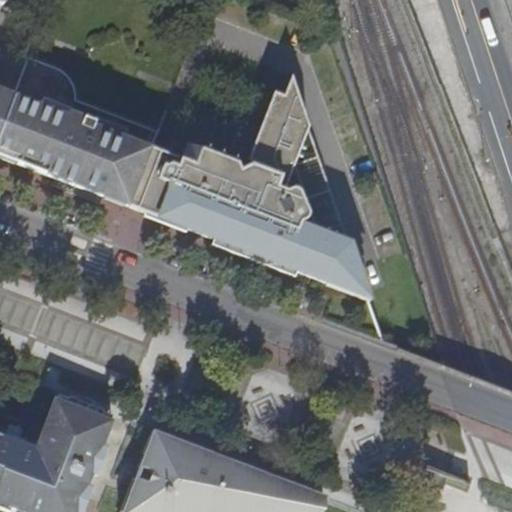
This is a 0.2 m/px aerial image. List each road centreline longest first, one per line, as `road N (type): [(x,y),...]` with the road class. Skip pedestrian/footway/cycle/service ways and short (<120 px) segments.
road 1 (unclassified): [(0,220),(511,419)]
road 2 (primary): [(469,0),(511,128)]
